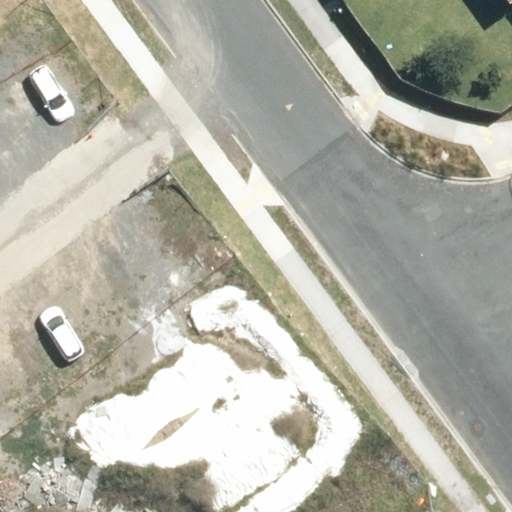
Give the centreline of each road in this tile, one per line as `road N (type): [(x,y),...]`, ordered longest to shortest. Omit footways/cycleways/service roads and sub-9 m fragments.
road 1 (residential): [(430,313),(201,0)]
road 2 (residential): [(511,422),(430,313)]
